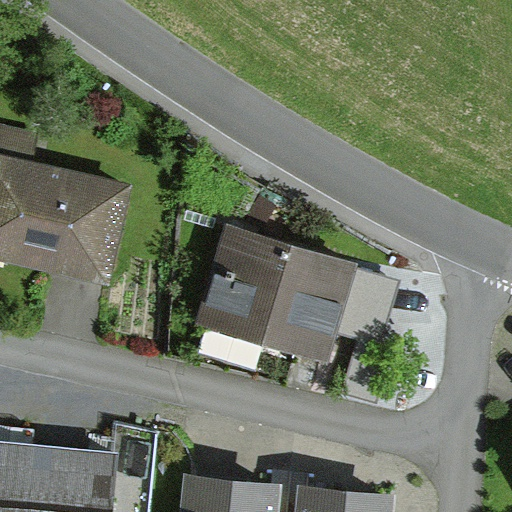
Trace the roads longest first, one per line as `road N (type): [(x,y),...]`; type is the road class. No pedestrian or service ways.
road 1 (unclassified): [(52,0),(234,118),(501,254)]
road 2 (residential): [(0,344),(464,448)]
road 3 (residential): [(501,254),(474,334),(464,448)]
